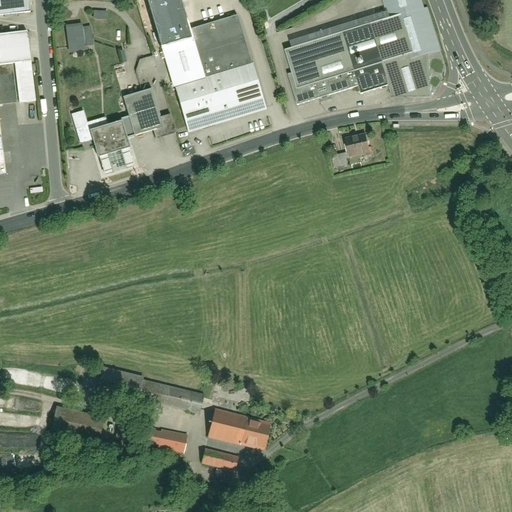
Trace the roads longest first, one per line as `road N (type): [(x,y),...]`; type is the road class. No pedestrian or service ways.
road 1 (secondary): [(60,211),(298,129),(496,105)]
road 2 (residential): [(511,323),(292,433),(258,465)]
road 3 (residential): [(60,211),(41,0)]
